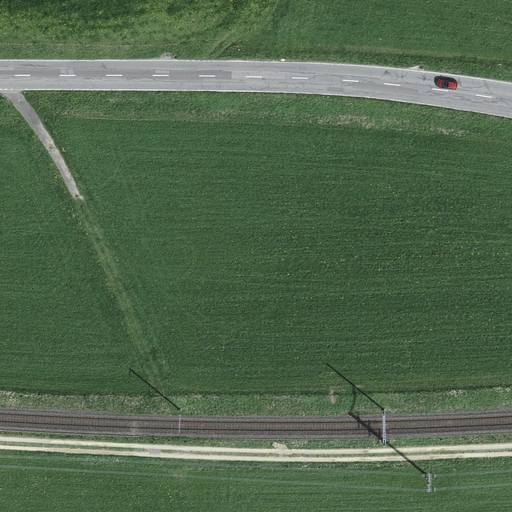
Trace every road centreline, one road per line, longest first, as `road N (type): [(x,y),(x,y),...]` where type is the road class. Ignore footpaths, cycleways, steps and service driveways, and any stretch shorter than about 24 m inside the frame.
road 1 (primary): [(0,74),(307,77),(511,100)]
road 2 (track): [(511,449),(321,455),(0,442)]
